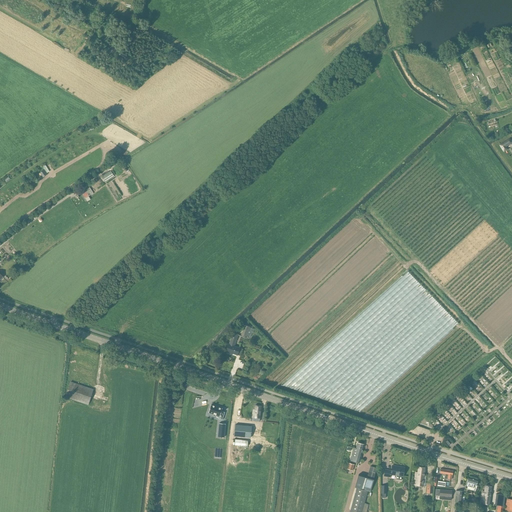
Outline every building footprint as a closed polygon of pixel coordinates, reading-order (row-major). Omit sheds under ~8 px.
[(120,51),(113,47),(111,50),(118,55),(120,51)] [(510,138),(499,145),(504,152),(509,149),(507,147),(511,143),(511,140),(511,139),(510,138)] [(111,171),(102,176),(105,182),(114,176),(111,171)] [(90,188),(82,193),(86,199),(94,194),(90,188)] [(425,290),(427,290),(410,271),(376,301),(376,305),(373,304),(370,307),(373,308),(373,311),(374,312),(378,308),(384,309),(385,308),(387,312),(384,311),(383,314),(381,316),(384,316),(385,312),(386,312),(387,315),(384,317),(390,315),(390,311),(412,302),(412,297),(414,297),(417,295),(415,293),(421,294),(421,292),(423,292),(425,290)] [(245,323),(244,326),(241,335),(247,337),(250,338),(253,329),(250,328),(250,325),(245,323)] [(228,344),(227,347),(226,352),(230,354),(230,353),(237,355),(240,348),(234,346),(238,335),(233,333),(229,345),(228,344)] [(296,374),(296,377),(302,376),(302,374),(304,374),(304,370),(312,374),(314,371),(316,371),(318,374),(317,375),(318,375),(319,371),(317,370),(319,366),(315,362),(314,362),(316,358),(321,360),(323,358),(320,354),(322,353),(323,353),(324,353),(327,354),(328,352),(326,349),(326,352),(324,350),(324,351),(323,351),(296,374)] [(71,382),(69,387),(65,397),(88,405),(93,390),(71,382)] [(211,405),(208,413),(209,413),(219,416),(218,419),(222,420),(225,412),(221,411),(222,408),(222,409),(211,405)] [(253,410),(252,420),(260,421),(261,406),(255,405),(255,410),(253,410)] [(235,425),(234,436),(250,438),(250,439),(249,439),(248,444),(250,444),(263,445),(263,442),(264,437),(251,435),(252,426),(235,425)] [(353,448),(352,453),(350,461),(359,463),(364,445),(357,443),(356,449),(353,448)] [(384,475),(384,476),(390,477),(390,475),(390,474),(397,475),(396,476),(396,480),(399,480),(401,480),(402,476),(403,476),(404,473),(404,468),(392,466),(391,471),(385,470),(384,475)] [(357,488),(350,511),(366,511),(367,510),(368,504),(365,503),(368,491),(370,492),(373,480),(376,468),(370,467),(367,476),(358,474),(355,488),(357,488)] [(413,485),(425,486),(425,485),(427,485),(426,496),(427,496),(432,496),(433,484),(427,483),(425,483),(426,475),(424,475),(425,468),(418,467),(418,472),(415,472),(413,485)] [(445,474),(445,478),(451,480),(452,475),(453,471),(441,469),(440,473),(445,474)] [(475,485),(476,485),(478,480),(468,478),(466,486),(468,486),(467,489),(473,491),(474,488),(475,485)] [(482,492),(481,496),(480,504),(489,505),(492,486),(485,486),(484,492),(482,492)] [(436,489),(435,494),(435,496),(439,496),(439,495),(440,495),(439,499),(451,500),(452,491),(436,489)] [(463,491),(456,491),(455,501),(464,502),(465,497),(462,497),(463,491)] [(503,506),(505,495),(505,493),(497,492),(495,506),(497,506),(496,511),(503,511),(504,506),(503,506)]
